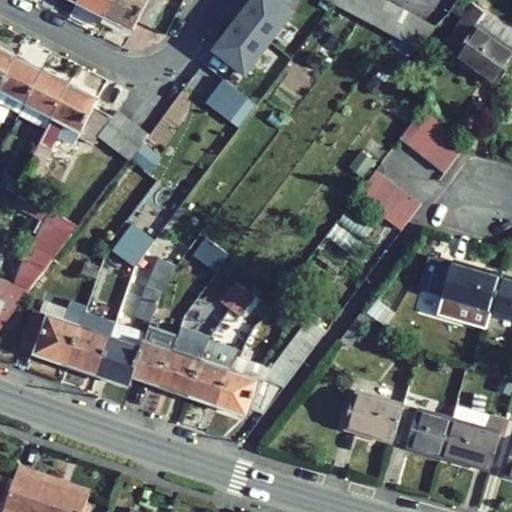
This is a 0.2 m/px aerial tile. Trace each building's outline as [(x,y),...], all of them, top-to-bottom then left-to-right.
[(107,0),(77,0),(101,12),(107,0)] [(107,0),(101,12),(126,25),(130,17),(147,26),(159,3),(153,0),(107,0)] [(293,10),(279,0),(250,0),(237,18),(269,42),(293,10)] [(330,0),(329,2),(341,8),(345,0),(330,0)] [(345,0),(341,8),(353,14),(360,0),(345,0)] [(360,0),(353,14),(364,20),(374,0),(360,0)] [(384,0),(374,0),(364,20),(376,26),(389,2),(384,0)] [(389,2),(376,26),(387,33),(400,8),(389,2)] [(456,54),(455,57),(496,86),(511,63),(511,50),(476,26),(485,13),(473,4),(444,46),(456,54)] [(400,8),(387,33),(399,39),(412,15),(400,8)] [(511,50),(511,31),(485,13),(476,26),(511,50)] [(412,15),(399,39),(410,45),(423,21),(412,15)] [(269,42),(237,18),(213,49),(245,73),(269,42)] [(423,21),(410,45),(422,51),(435,27),(423,21)] [(0,86),(15,55),(0,47),(0,86)] [(0,86),(0,102),(20,113),(42,69),(15,55),(0,86)] [(162,144),(200,92),(196,90),(210,72),(202,66),(150,136),(162,144)] [(69,83),(42,69),(20,113),(19,116),(46,129),(69,83)] [(366,88),(377,96),(386,84),(375,76),(366,88)] [(248,98),(223,79),(205,102),(230,121),(248,98)] [(46,129),(31,158),(45,164),(59,136),(75,144),(79,136),(91,142),(106,113),(93,106),(98,98),(69,83),(46,129)] [(401,138),(410,145),(436,112),(429,102),(401,138)] [(116,111),(97,136),(108,144),(127,119),(116,111)] [(410,145),(421,154),(445,123),(436,112),(410,145)] [(127,119),(108,144),(118,152),(137,127),(127,119)] [(421,154),(432,163),(454,135),(445,123),(421,154)] [(137,127),(118,152),(129,160),(148,135),(137,127)] [(454,135),(432,163),(444,172),(463,147),(454,135)] [(351,164),(365,174),(374,161),(360,152),(351,164)] [(357,197),(368,205),(387,180),(376,172),(357,197)] [(19,183),(5,176),(1,186),(14,193),(19,183)] [(398,188),(387,180),(368,205),(379,213),(398,188)] [(398,188),(379,213),(390,221),(409,196),(398,188)] [(420,204),(409,196),(390,221),(401,230),(420,204)] [(19,207),(46,221),(51,211),(24,198),(19,207)] [(61,229),(69,233),(73,224),(65,220),(61,229)] [(135,268),(154,242),(132,225),(113,251),(135,268)] [(36,255),(50,261),(68,234),(54,226),(36,255)] [(193,254),(216,272),(229,254),(205,237),(193,254)] [(27,253),(25,259),(36,262),(38,257),(27,253)] [(135,317),(151,323),(161,292),(178,266),(158,257),(135,317)] [(433,258),(423,291),(428,292),(438,259),(433,258)] [(0,328),(48,266),(36,262),(25,259),(15,285),(0,279),(0,328)] [(443,297),(442,298),(491,312),(501,276),(438,259),(428,292),(443,297)] [(81,272),(97,278),(100,268),(84,262),(81,272)] [(511,279),(501,276),(491,312),(511,317),(511,279)] [(221,303),(230,309),(246,289),(237,282),(221,303)] [(230,309),(238,315),(254,295),(246,289),(230,309)] [(442,298),(438,313),(487,326),(491,312),(442,298)] [(20,347),(67,364),(85,313),(87,306),(71,301),(68,309),(64,320),(40,312),(33,310),(20,347)] [(68,309),(44,301),(40,312),(64,320),(68,309)] [(362,310),(339,340),(347,346),(366,321),(370,316),(362,310)] [(111,336),(115,324),(85,313),(67,364),(98,374),(111,336)] [(233,360),(218,406),(247,416),(249,409),(264,414),(327,331),(317,325),(320,320),(312,314),(271,369),(236,357),(233,360)] [(370,316),(366,321),(377,329),(380,324),(370,316)] [(380,324),(377,329),(384,333),(387,329),(380,324)] [(177,338),(160,386),(189,396),(208,340),(209,337),(181,327),(177,338)] [(177,338),(149,329),(142,347),(132,376),(160,386),(177,338)] [(98,374),(129,385),(132,376),(142,347),(111,336),(98,374)] [(208,340),(189,396),(218,406),(233,360),(236,357),(240,351),(208,340)] [(498,387),(509,394),(511,388),(511,383),(503,378),(498,387)] [(394,442),(394,439),(404,405),(354,391),(343,427),(394,442)] [(452,419),(404,405),(394,439),(408,443),(407,446),(442,456),(452,419)] [(490,415),(456,405),(452,419),(486,429),(490,415)] [(452,419),(442,456),(490,470),(491,467),(505,419),(490,415),(486,429),(452,419)] [(505,471),(504,474),(511,475),(511,420),(505,419),(491,467),(505,471)] [(55,475),(14,461),(0,501),(0,505),(20,511),(76,511),(84,489),(54,479),(55,475)]
